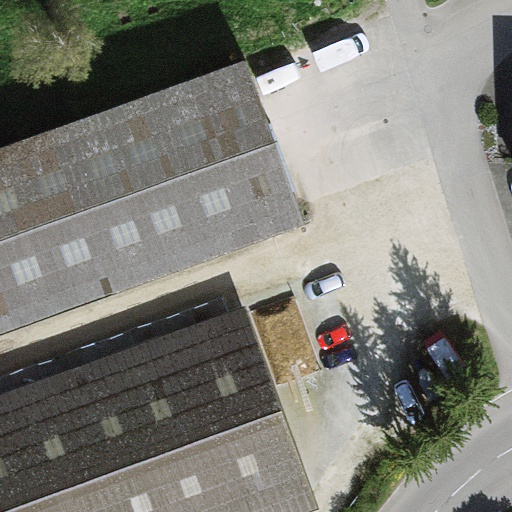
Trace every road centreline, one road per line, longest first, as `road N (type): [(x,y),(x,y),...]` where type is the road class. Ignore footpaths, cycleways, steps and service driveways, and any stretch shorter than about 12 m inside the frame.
road 1 (unknown): [(400,192),(0,329)]
road 2 (unknown): [(347,449),(400,192)]
